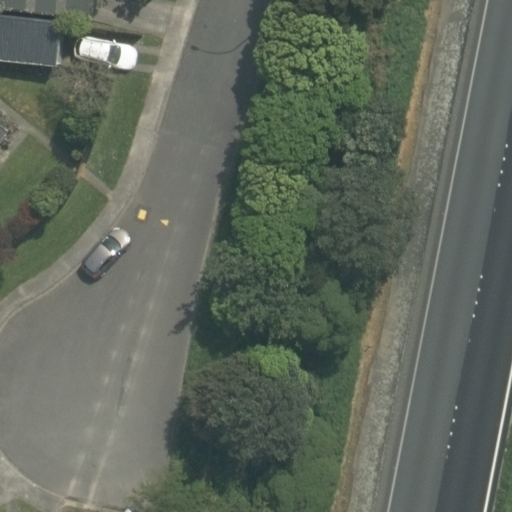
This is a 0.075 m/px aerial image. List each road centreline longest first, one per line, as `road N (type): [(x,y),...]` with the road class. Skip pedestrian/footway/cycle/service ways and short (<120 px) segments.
road 1 (residential): [(220,0),(93,433)]
road 2 (motorway): [(425,511),(511,96)]
